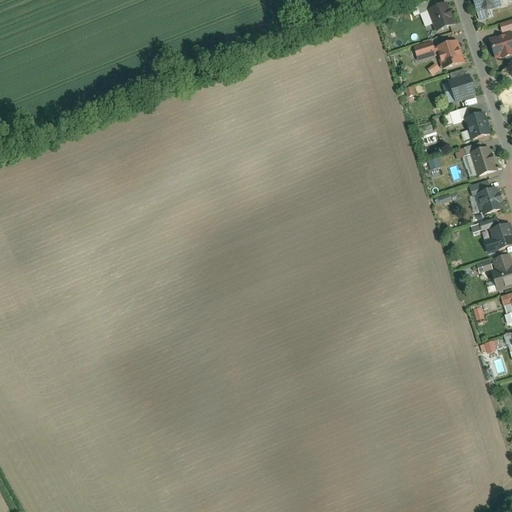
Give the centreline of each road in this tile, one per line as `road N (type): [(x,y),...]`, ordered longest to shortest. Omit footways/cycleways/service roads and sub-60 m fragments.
road 1 (unclassified): [(0,143),(356,0)]
road 2 (residential): [(458,0),(511,171)]
